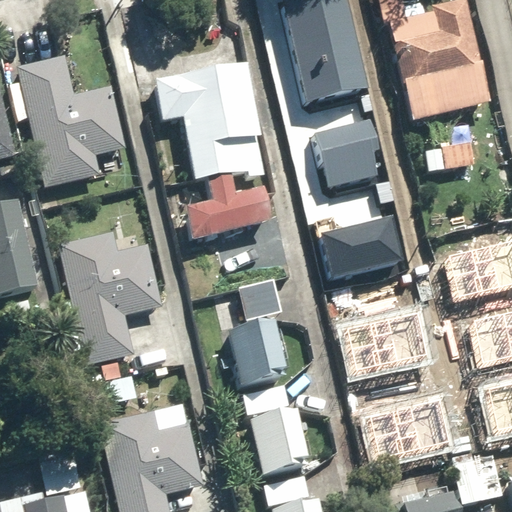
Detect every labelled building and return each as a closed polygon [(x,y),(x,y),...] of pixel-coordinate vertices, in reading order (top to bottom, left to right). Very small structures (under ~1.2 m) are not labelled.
[(290,0),(282,2),(308,99),(372,83),(350,0),(290,0)] [(465,0),(464,0),(432,7),(434,13),(422,16),(420,5),(403,9),(401,0),(376,0),(382,24),(388,23),(410,123),(488,106),(465,0)] [(72,96),(64,58),(15,68),(18,84),(7,86),(15,123),(28,121),(43,190),(98,179),(94,158),(124,151),(110,88),(72,96)] [(256,141),(261,140),(244,63),(153,82),(161,123),(181,119),(195,184),(204,182),(230,176),(244,173),(245,180),(263,176),(256,141)] [(0,87),(0,161),(15,159),(0,87)] [(315,130),(328,186),(377,175),(372,151),(380,149),(373,117),(315,130)] [(439,147),(437,141),(421,144),(428,173),(444,170),(439,147)] [(474,166),(468,141),(439,147),(444,170),(444,172),(474,166)] [(14,174),(0,176),(0,197),(19,194),(14,174)] [(209,203),(182,209),(189,242),(271,224),(264,189),(235,196),(230,176),(204,182),(209,203)] [(0,295),(39,288),(20,200),(0,203),(0,295)] [(324,234),(333,274),(403,258),(394,218),(324,234)] [(116,252),(112,234),(56,246),(83,369),(132,359),(123,317),(161,309),(147,246),(116,252)] [(511,243),(437,259),(447,308),(511,294),(511,243)] [(354,281),(321,287),(325,309),(358,303),(354,281)] [(223,330),(261,321),(257,299),(218,308),(223,330)] [(511,311),(468,320),(478,370),(511,362),(511,311)] [(340,328),(351,378),(427,362),(417,313),(340,328)] [(261,321),(223,330),(236,389),(287,379),(274,319),(261,321)] [(511,382),(484,388),(495,437),(511,433),(511,382)] [(365,417),(376,466),(452,451),(442,401),(365,417)] [(158,433),(154,414),(99,425),(117,511),(168,511),(165,494),(202,486),(189,426),(158,433)] [(306,475),(293,416),(246,427),(258,485),(306,475)] [(491,457),(453,466),(462,507),(500,499),(491,457)] [(8,488),(41,481),(37,460),(3,467),(8,488)] [(0,506),(0,511),(66,511),(62,494),(0,506)] [(454,511),(451,496),(394,508),(395,511),(454,511)] [(318,511),(316,501),(269,511),(318,511)]
